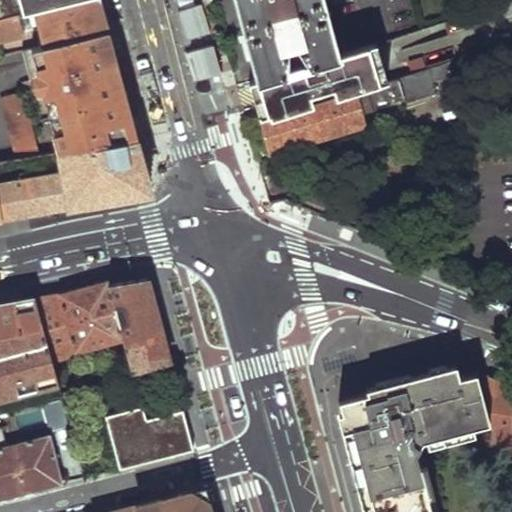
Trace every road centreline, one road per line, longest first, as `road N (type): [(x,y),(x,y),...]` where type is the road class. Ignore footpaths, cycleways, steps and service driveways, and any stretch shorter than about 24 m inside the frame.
road 1 (residential): [(281,448),(19,511)]
road 2 (secondary): [(223,238),(161,0)]
road 3 (secondary): [(445,312),(327,254),(223,238)]
road 4 (secondary): [(223,238),(153,226),(0,258)]
road 5 (secondary): [(293,285),(445,312)]
